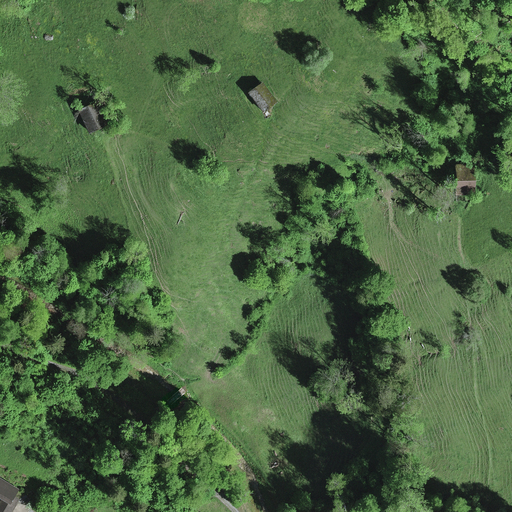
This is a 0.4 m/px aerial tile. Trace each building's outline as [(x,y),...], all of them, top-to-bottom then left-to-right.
[(249,93),(262,111),(275,102),(262,83),(249,93)] [(80,110),(90,133),(113,122),(103,100),(80,110)] [(454,164),(455,192),(473,191),(473,164),(454,164)] [(0,497),(3,499),(8,503),(11,498),(15,491),(0,481),(0,497)] [(3,499),(0,503),(0,507),(9,511),(10,511),(17,501),(11,498),(8,503),(3,499)]
